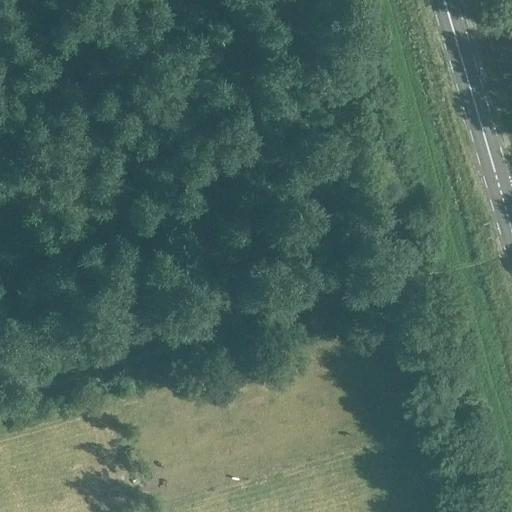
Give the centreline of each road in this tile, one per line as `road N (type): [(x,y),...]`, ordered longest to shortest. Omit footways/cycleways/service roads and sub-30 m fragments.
road 1 (track): [(0,395),(454,275)]
road 2 (tertiary): [(511,220),(444,0)]
